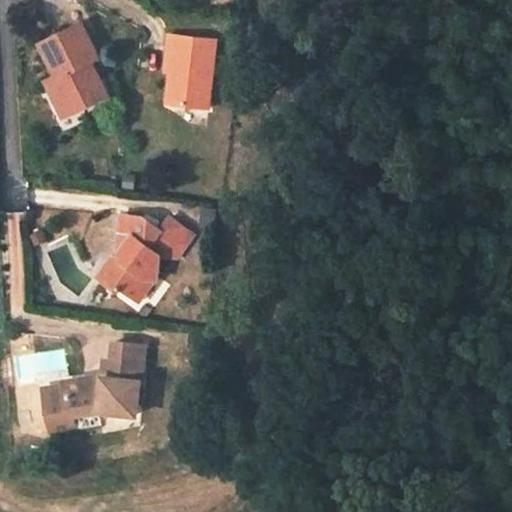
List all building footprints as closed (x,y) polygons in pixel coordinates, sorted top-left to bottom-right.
[(97,61),(83,27),(41,46),(71,115),(103,101),(87,66),(97,61)] [(211,115),(218,42),(168,37),(167,52),(174,53),(172,75),(168,111),(211,115)] [(167,52),(165,74),(172,75),(174,53),(167,52)] [(63,118),(71,115),(55,78),(47,81),(63,118)] [(173,255),(189,233),(165,216),(157,227),(138,214),(115,217),(120,249),(123,252),(123,260),(111,262),(97,280),(120,297),(123,293),(136,301),(147,284),(159,282),(156,259),(173,255)] [(147,284),(136,301),(141,305),(156,283),(147,284)] [(136,421),(144,352),(114,349),(113,364),(111,385),(103,384),(64,387),(67,435),(97,433),(97,416),(136,421)] [(111,385),(113,364),(105,363),(103,384),(111,385)]
